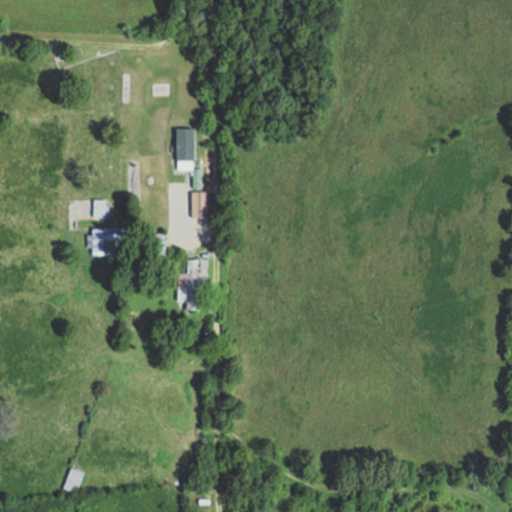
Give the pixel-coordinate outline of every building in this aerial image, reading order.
[(192,160),(192,128),(175,128),(175,160),(192,160)] [(206,191),(190,191),(190,218),(206,218),(206,191)] [(104,200),(93,200),(93,217),(104,217),(104,200)] [(163,251),(163,234),(148,234),(148,251),(163,251)] [(176,273),(176,301),(185,301),(185,309),(198,309),(198,259),(186,259),(186,273),(176,273)] [(83,472),(70,467),(62,488),(75,493),(83,472)]
